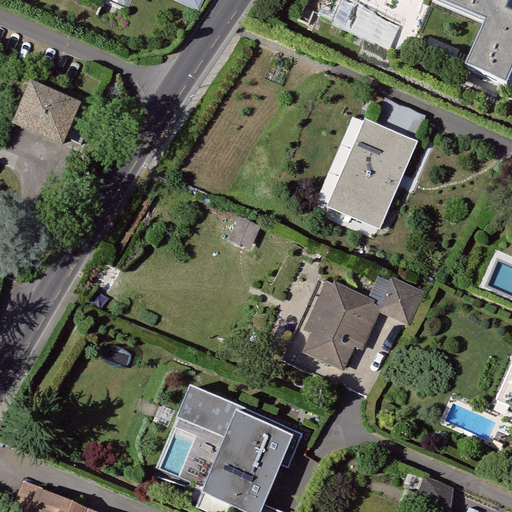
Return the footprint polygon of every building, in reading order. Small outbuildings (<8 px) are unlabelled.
[(93,0),(126,14),(132,0),(93,0)] [(206,0),(166,0),(200,15),(206,0)] [(409,0),(341,0),(331,24),(391,48),(411,0),(409,0)] [(511,94),(511,0),(409,0),(411,0),(482,31),(464,74),(511,94)] [(79,107),(34,88),(16,130),(67,151),(71,141),(84,109),(79,107)] [(385,100),(374,128),(415,145),(426,117),(385,100)] [(81,101),(79,107),(84,109),(71,141),(84,146),(99,109),(81,101)] [(329,212),(382,234),(419,147),(415,145),(374,128),(366,125),(329,212)] [(377,277),(367,300),(381,307),(379,313),(409,326),(424,292),(391,278),(389,282),(377,277)] [(379,313),(381,307),(367,300),(323,281),(302,329),(308,332),(299,353),(343,372),(354,347),(362,351),(379,313)] [(511,397),(511,367),(497,400),(508,407),(511,397)] [(290,470),(304,437),(193,390),(180,421),(229,442),(205,498),(239,511),(265,511),(267,508),(284,468),(290,470)] [(449,511),(450,511),(454,489),(424,477),(411,510),(415,511),(449,511)] [(28,511),(37,488),(23,483),(11,511),(28,511)] [(85,511),(87,508),(37,488),(28,511),(85,511)]
